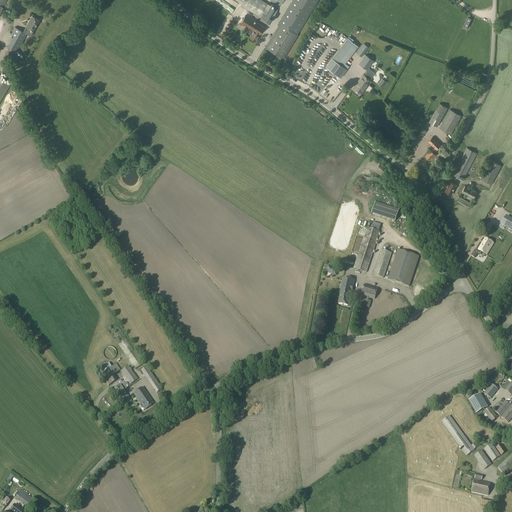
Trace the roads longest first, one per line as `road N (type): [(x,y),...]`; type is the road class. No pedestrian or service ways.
road 1 (unclassified): [(424,203),(403,168),(330,108),(223,44),(171,0)]
road 2 (unclassified): [(211,389),(293,353),(393,330),(462,281)]
road 3 (track): [(80,197),(211,389)]
road 4 (unclassified): [(424,203),(489,78),(494,0)]
road 5 (unclassified): [(59,511),(118,445),(211,389)]
road 6 (unclassified): [(218,511),(211,389)]
